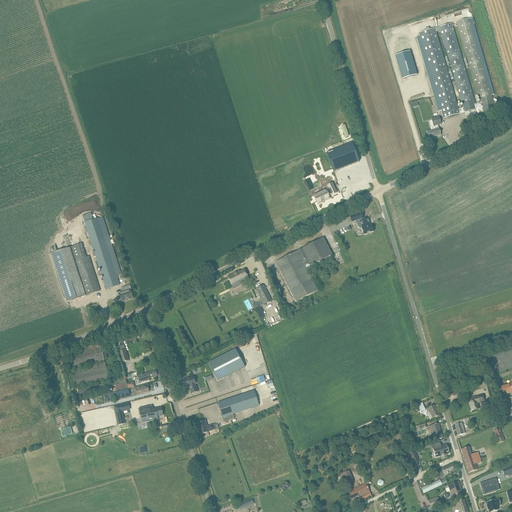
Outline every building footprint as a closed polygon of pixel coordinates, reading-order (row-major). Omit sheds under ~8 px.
[(452,23),(435,28),(436,32),(441,30),(463,108),(458,109),(460,114),(476,109),(478,114),(495,109),(494,104),(469,18),(457,22),(480,103),(475,105),(452,23)] [(435,28),(419,33),(444,118),(460,114),(458,109),(436,32),(435,28)] [(412,53),(398,58),(404,78),(418,74),(412,53)] [(427,131),(427,134),(429,139),(441,135),(440,133),(441,133),(440,132),(438,125),(441,124),(439,116),(431,118),(433,126),(430,127),(431,130),(427,131)] [(352,144),(327,154),(334,172),(360,163),(352,144)] [(329,188),(314,196),(318,204),(330,198),(329,196),(333,194),(333,195),(338,192),(333,182),(328,185),(329,188)] [(91,213),(83,216),(84,222),(93,219),(91,213)] [(361,229),(362,229),(364,235),(373,232),(371,225),(371,226),(368,219),(362,221),(362,219),(363,218),(361,213),(350,217),(352,222),(355,221),(358,227),(359,227),(359,228),(360,229),(361,229)] [(84,223),(87,230),(106,289),(119,284),(116,275),(122,274),(106,226),(101,228),(98,218),(84,223)] [(275,263),(278,267),(295,302),(317,291),(306,268),(332,255),(323,238),(275,263)] [(81,244),(70,247),(86,295),(100,291),(89,257),(86,258),(81,244)] [(86,295),(70,247),(51,254),(66,302),(86,295)] [(239,272),(239,271),(226,277),(232,289),(249,281),(244,270),(239,272)] [(264,285),(256,289),(264,305),(272,301),(264,285)] [(133,298),(131,293),(130,289),(131,289),(130,286),(123,288),(124,292),(119,294),(120,297),(122,302),(129,299),(129,300),(130,300),(129,299),(132,298),(133,298)] [(105,362),(101,348),(100,343),(82,347),(83,351),(66,356),(69,370),(105,362)] [(236,349),(208,363),(218,381),(245,367),(236,349)] [(118,352),(121,363),(129,361),(126,350),(118,352)] [(105,362),(78,369),(74,370),(77,386),(109,378),(105,362)] [(138,376),(140,384),(150,381),(149,379),(157,376),(156,371),(138,376)] [(193,377),(187,378),(182,380),(185,388),(191,386),(192,389),(190,390),(191,394),(198,392),(193,377)] [(107,384),(107,383),(74,391),(76,398),(113,390),(113,391),(128,388),(126,383),(125,378),(111,382),(111,383),(107,384)] [(511,392),(511,383),(497,388),(499,395),(503,394),(504,395),(511,392)] [(142,386),(134,389),(132,389),(134,396),(144,393),(149,392),(147,386),(143,388),(142,386)] [(128,390),(116,393),(117,399),(130,396),(128,390)] [(218,403),(223,418),(224,422),(234,418),(233,415),(259,406),(254,391),(218,403)] [(481,395),(476,397),(475,396),(470,397),(471,401),(468,402),(471,411),(479,409),(477,404),(483,402),(481,395)] [(114,406),(118,425),(125,424),(122,411),(128,410),(126,403),(114,406)] [(421,410),(422,412),(426,410),(422,403),(417,405),(420,410),(421,410)] [(161,408),(153,410),(152,405),(138,408),(138,410),(141,423),(158,419),(157,417),(163,415),(161,408)] [(434,405),(430,407),(428,408),(432,419),(439,415),(434,405)] [(201,422),(197,423),(200,435),(205,433),(209,432),(213,431),(211,425),(207,426),(205,421),(201,422)] [(461,423),(460,424),(455,425),(458,436),(463,434),(465,433),(462,423),(461,423)] [(443,438),(438,424),(436,424),(434,424),(435,425),(430,426),(432,435),(428,436),(429,439),(433,437),(434,441),(438,439),(443,438)] [(498,439),(499,443),(504,441),(499,429),(494,431),(497,440),(498,439)] [(441,446),(440,443),(432,445),(436,457),(449,454),(446,445),(441,446)] [(471,455),(469,447),(461,450),(464,457),(463,458),(468,473),(478,470),(478,469),(477,470),(475,464),(481,462),(478,452),(471,455)] [(415,452),(410,454),(414,464),(419,462),(415,452)] [(436,474),(438,478),(445,475),(450,473),(450,472),(454,470),(452,465),(442,469),(443,470),(436,474)] [(511,465),(502,469),(505,476),(511,473),(511,465)] [(339,475),(344,486),(353,482),(349,471),(339,475)] [(496,478),(480,483),(484,495),(500,490),(496,478)] [(445,479),(440,481),(440,480),(422,489),(424,494),(447,483),(445,479)] [(290,486),(285,481),(279,488),(284,492),(290,486)] [(458,482),(454,484),(448,486),(452,497),(461,494),(459,488),(460,487),(458,482)] [(366,484),(360,487),(354,489),(355,491),(348,494),(350,499),(358,496),(360,501),(372,496),(366,484)] [(438,497),(428,501),(432,510),(441,507),(438,497)] [(467,511),(464,500),(459,501),(458,502),(459,505),(457,506),(459,511),(467,511)] [(501,505),(499,500),(495,501),(495,500),(486,503),(487,506),(486,507),(487,510),(488,509),(488,511),(492,511),(498,510),(497,507),(501,505)]
